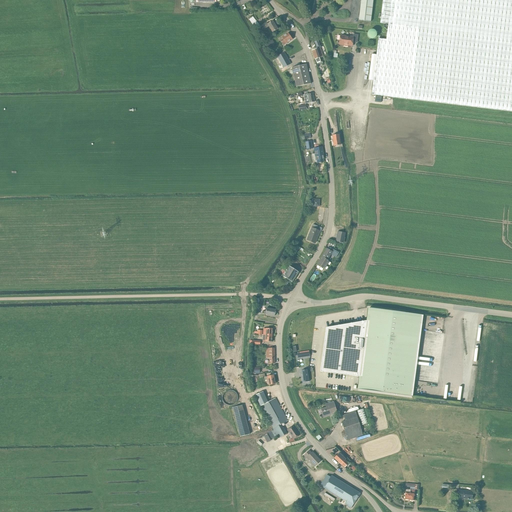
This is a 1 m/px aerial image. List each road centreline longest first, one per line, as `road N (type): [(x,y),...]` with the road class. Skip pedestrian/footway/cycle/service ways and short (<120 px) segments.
road 1 (unclassified): [(291,297),(328,231),(331,185),(306,50),(269,0)]
road 2 (unclassified): [(0,299),(274,297)]
road 3 (unclassified): [(379,511),(287,403),(279,363),(287,305)]
road 4 (unclassified): [(312,303),(373,296),(511,315)]
